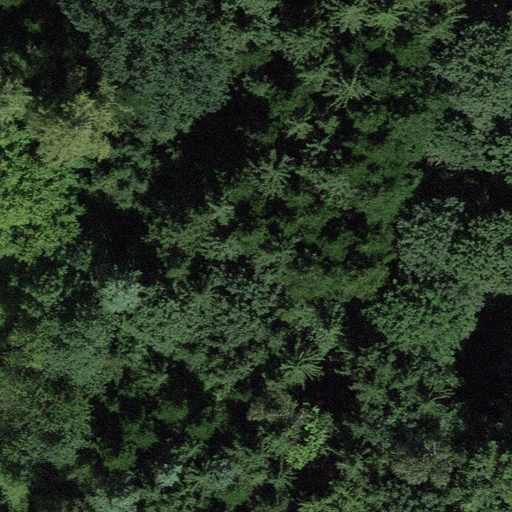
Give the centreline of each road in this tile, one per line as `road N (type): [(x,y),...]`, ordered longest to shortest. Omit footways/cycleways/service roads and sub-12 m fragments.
road 1 (track): [(0,214),(177,217),(315,254),(511,375)]
road 2 (track): [(0,202),(6,154),(118,0)]
